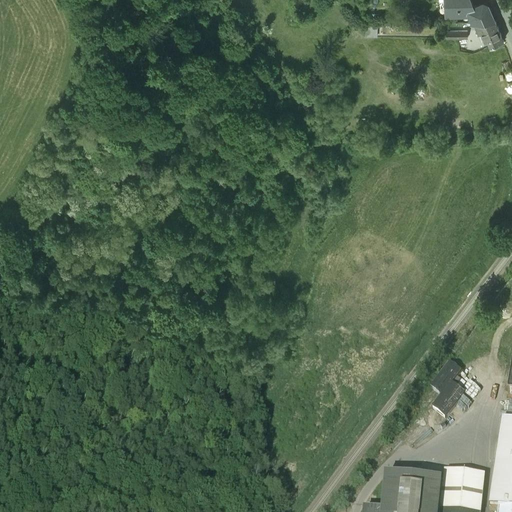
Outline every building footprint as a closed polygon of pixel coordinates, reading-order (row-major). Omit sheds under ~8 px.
[(489,7),(481,4),(474,7),(470,0),(443,0),(443,4),(445,4),(448,9),(448,15),(473,14),(473,23),(481,23),(495,22),(489,7)] [(495,22),(481,23),(476,24),(479,33),(482,32),(485,40),(488,39),(489,41),(501,36),(500,34),(498,29),(495,22)] [(368,27),(367,38),(379,38),(380,27),(368,27)] [(501,36),(489,41),(491,46),(503,41),(501,36)] [(461,374),(449,365),(430,389),(441,398),(432,410),(445,420),(464,396),(455,389),(461,382),(457,379),(461,374)] [(439,484),(388,479),(385,481),(382,511),(370,511),(364,511),(511,511),(511,422),(497,421),(497,422),(497,433),(489,509),(490,509),(489,511),(480,511),(484,477),(444,473),(444,475),(440,474),(439,484)]
